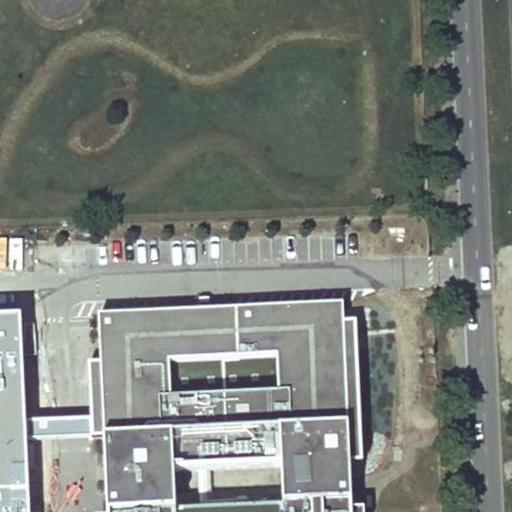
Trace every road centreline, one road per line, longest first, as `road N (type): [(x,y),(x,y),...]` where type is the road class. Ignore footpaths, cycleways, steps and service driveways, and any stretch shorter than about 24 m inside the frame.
road 1 (primary): [(464,0),(487,511)]
road 2 (unknown): [(476,270),(0,290)]
